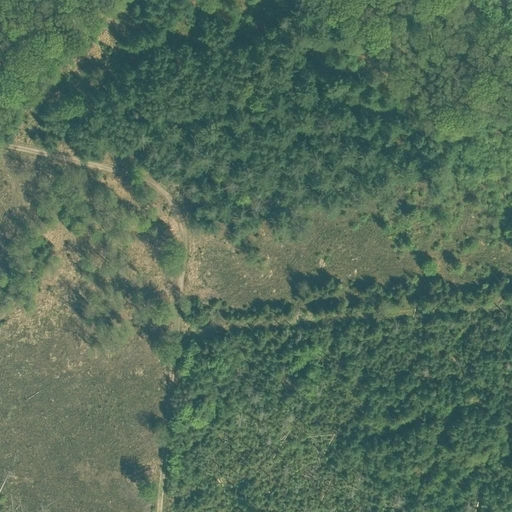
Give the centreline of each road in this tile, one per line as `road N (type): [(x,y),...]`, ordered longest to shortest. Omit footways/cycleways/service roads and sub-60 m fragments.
road 1 (track): [(0,142),(144,178),(169,199),(181,219),(176,330)]
road 2 (track): [(160,511),(176,330)]
